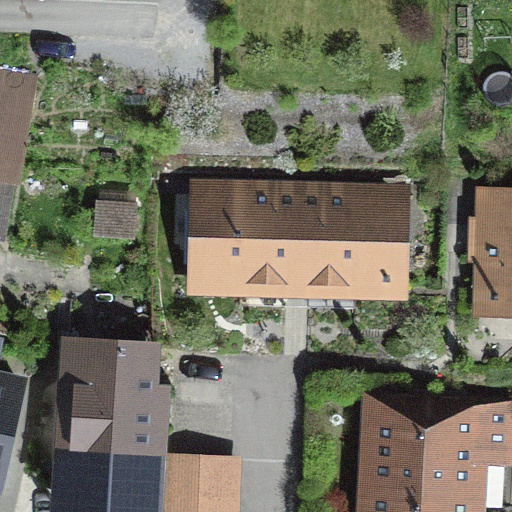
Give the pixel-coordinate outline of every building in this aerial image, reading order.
[(27,79),(0,74),(0,229),(2,230),(27,79)] [(202,279),(298,282),(300,196),(205,194),(202,279)] [(395,199),(300,196),(298,282),(393,284),(395,199)] [(511,201),(490,201),(488,302),(511,302),(511,201)] [(134,206),(98,204),(97,230),(132,232),(134,206)] [(151,391),(153,356),(67,352),(65,388),(78,388),(73,499),(156,504),(162,392),(151,391)] [(0,452),(13,394),(12,393),(16,377),(0,373),(0,452)] [(379,384),(373,482),(465,488),(467,462),(505,464),(510,393),(379,384)] [(227,511),(230,458),(170,455),(167,511),(227,511)] [(463,511),(465,488),(373,482),(370,511),(463,511)]
